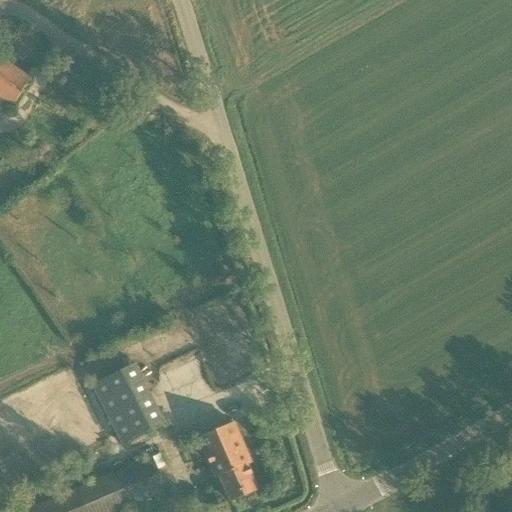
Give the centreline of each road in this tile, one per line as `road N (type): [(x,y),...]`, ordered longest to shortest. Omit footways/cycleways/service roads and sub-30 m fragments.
road 1 (unclassified): [(338,511),(174,0)]
road 2 (unclassified): [(342,511),(511,422)]
